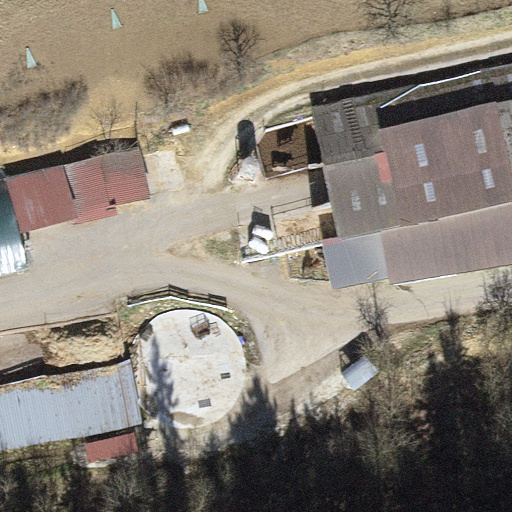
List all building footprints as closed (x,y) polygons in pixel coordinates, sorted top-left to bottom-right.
[(511,64),(316,112),(347,240),(392,230),(511,200),(511,64)] [(135,156),(60,175),(69,211),(144,192),(135,156)] [(4,163),(0,164),(0,279),(32,271),(4,163)] [(511,200),(392,230),(402,271),(511,253),(511,200)] [(0,386),(0,452),(149,436),(142,371),(0,386)]
